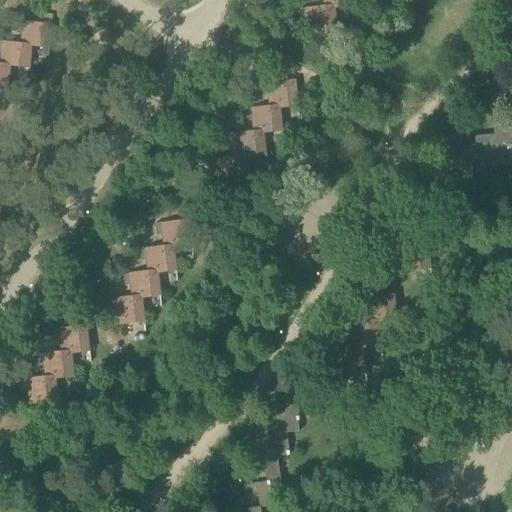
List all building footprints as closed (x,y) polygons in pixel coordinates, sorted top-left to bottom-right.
[(325,0),(326,6),(334,6),(335,8),(354,6),(353,0),(325,0)] [(326,6),(301,9),(302,21),(308,20),(310,35),(338,32),(335,8),(334,6),(326,6)] [(24,31),(23,42),(29,44),(31,46),(50,48),(54,15),(44,14),(43,24),(19,21),(18,30),(24,31)] [(0,51),(3,52),(1,65),(11,66),(29,69),(31,46),(29,44),(23,42),(0,39),(0,51)] [(11,66),(1,65),(0,64),(0,89),(7,90),(11,66)] [(296,80),(262,84),(264,96),(270,95),(271,106),(271,107),(280,106),(280,108),(299,106),(296,80)] [(271,106),(246,109),(248,121),(254,120),(255,131),(255,132),(264,131),(264,133),(283,131),(280,108),(280,106),(271,107),(271,106)] [(471,146),(472,160),(486,159),(486,166),(511,163),(511,122),(511,123),(511,127),(495,129),(495,135),(476,137),(476,145),(471,146)] [(255,131),(230,134),(232,146),(238,145),(239,156),(248,156),(248,158),(267,156),(264,133),(264,131),(255,132),(255,131)] [(474,175),(472,160),(471,146),(464,147),(463,133),(448,134),(449,140),(440,141),(442,161),(437,161),(438,179),(433,179),(435,194),(460,191),(459,176),(474,175)] [(239,156),(214,159),(215,171),(221,170),(223,182),(231,181),(232,183),(251,181),(248,158),(248,156),(239,156)] [(223,182),(198,184),(199,196),(205,196),(207,210),(235,207),(232,183),(231,181),(223,182)] [(419,244),(419,245),(428,244),(428,246),(429,246),(447,244),(444,218),(410,222),(412,234),(418,233),(419,244)] [(164,235),(165,246),(174,245),(175,248),(193,246),(190,220),(156,224),(158,236),(164,235)] [(419,244),(394,247),(396,259),(402,258),(404,273),(432,270),(429,246),(428,246),(428,244),(419,245),(419,244)] [(165,246),(140,249),(142,261),(148,260),(149,271),(149,272),(158,270),(158,273),(159,273),(177,271),(175,248),(174,248),(174,245),(165,247),(165,246)] [(149,271),(124,274),(126,286),(132,285),(133,296),(133,297),(142,295),(142,298),(143,298),(161,296),(159,273),(158,273),(158,270),(149,272),(149,271)] [(133,296),(108,299),(109,311),(116,311),(118,325),(145,321),(143,298),(142,298),(142,295),(133,297),(133,296)] [(370,321),(370,322),(379,320),(379,323),(398,320),(395,295),(361,299),(363,311),(369,310),(370,321)] [(370,321),(345,324),(347,336),(353,335),(354,346),(354,347),(363,346),(363,348),(364,348),(382,346),(379,323),(379,320),(370,322),(370,321)] [(63,352),(71,351),(72,354),(91,351),(88,326),(54,329),(55,341),(62,341),(63,352)] [(354,346),(329,349),(331,361),(337,360),(338,375),(366,372),(364,348),(363,348),(363,346),(354,347),(354,346)] [(63,352),(38,354),(39,366),(45,366),(46,377),(55,376),(55,379),(56,379),(75,377),(72,354),(71,351),(63,352)] [(46,377),(22,380),(23,391),(29,391),(31,405),(59,402),(56,379),(55,379),(55,376),(46,377)] [(285,422),(286,430),(288,433),(300,431),(299,421),(301,421),(299,406),(273,410),(275,424),(285,422)] [(260,452),(261,458),(278,457),(291,455),(288,433),(286,430),(274,432),(275,442),(263,444),(264,451),(260,452)] [(278,457),(261,458),(253,459),(255,474),(267,472),(268,482),(271,482),(281,481),(278,457)] [(268,482),(245,485),(247,499),(259,497),(261,507),(261,508),(262,507),(262,508),(274,506),(271,482),(268,482)]
